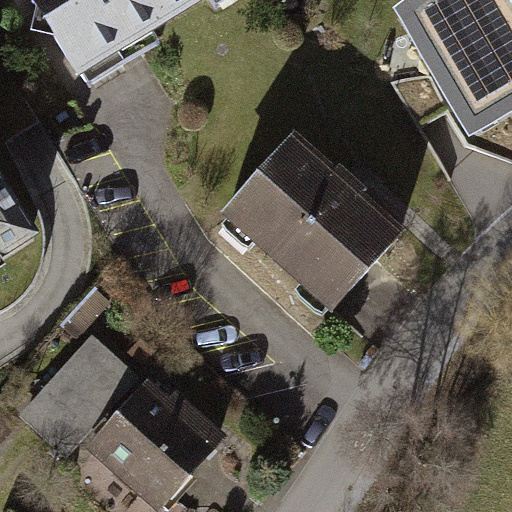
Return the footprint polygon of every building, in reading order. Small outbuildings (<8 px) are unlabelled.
[(210,0),(38,0),(85,76),(210,0)] [(511,0),(425,0),(399,21),(467,144),(511,117),(511,0)] [(401,240),(290,148),(224,226),(335,319),(401,240)] [(0,256),(45,227),(0,160),(0,256)] [(93,339),(22,424),(67,462),(80,447),(157,511),(163,511),(219,445),(93,339)]
